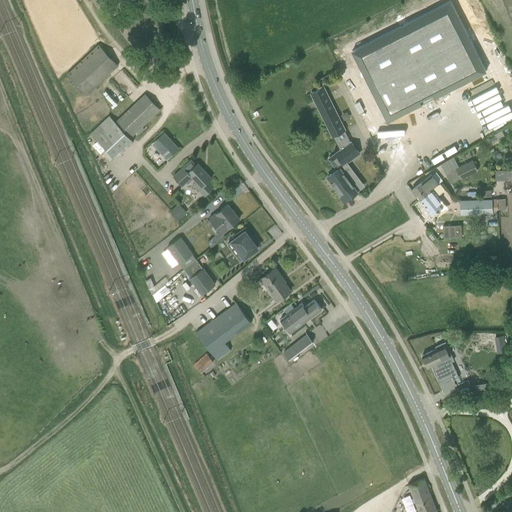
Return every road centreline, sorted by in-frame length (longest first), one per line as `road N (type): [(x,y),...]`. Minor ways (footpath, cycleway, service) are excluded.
road 1 (secondary): [(458,511),(397,366),(216,91),(191,0)]
road 2 (track): [(185,511),(117,364),(90,401),(0,472)]
road 3 (track): [(117,364),(0,94)]
road 4 (track): [(117,364),(196,315),(301,224)]
